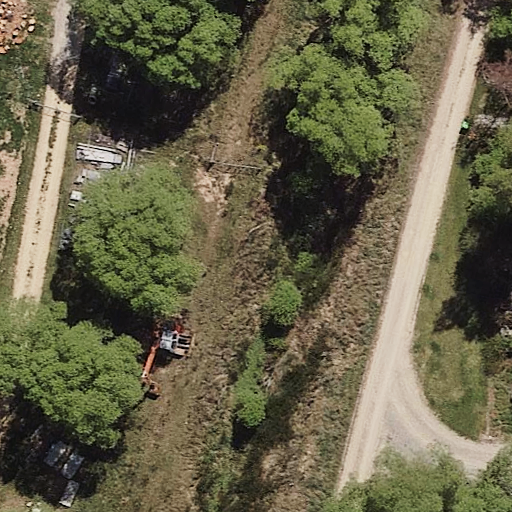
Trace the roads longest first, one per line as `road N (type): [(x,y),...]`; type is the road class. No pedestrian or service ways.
road 1 (residential): [(499,0),(361,511)]
road 2 (track): [(70,0),(0,397)]
